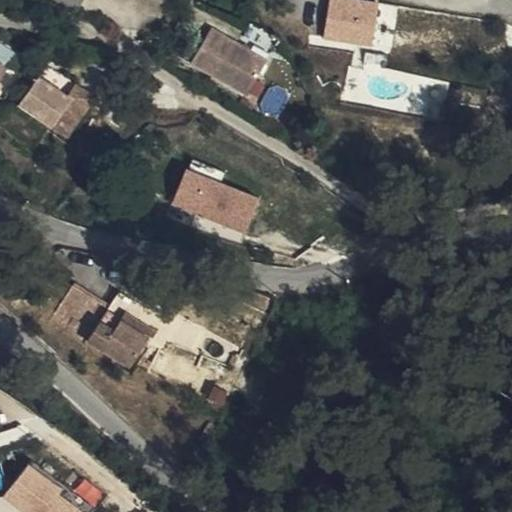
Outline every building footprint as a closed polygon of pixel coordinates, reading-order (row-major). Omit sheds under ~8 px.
[(396,3),(380,0),(324,0),(317,42),(387,54),(396,3)] [(180,40),(233,71),(250,42),(198,11),(180,40)] [(9,85),(11,86),(28,57),(25,57),(9,85)] [(28,57),(11,86),(46,107),(61,76),(28,57)] [(61,76),(46,107),(64,116),(79,88),(61,76)] [(173,202),(248,231),(263,194),(188,165),(173,202)] [(63,293),(102,322),(110,311),(119,299),(120,298),(82,269),(63,293)] [(119,299),(110,311),(124,322),(132,309),(119,299)] [(132,309),(159,329),(166,320),(138,300),(132,309)] [(110,311),(102,322),(96,329),(135,358),(159,329),(132,309),(124,322),(110,311)] [(89,511),(24,463),(0,495),(0,499),(17,511),(89,511)]
